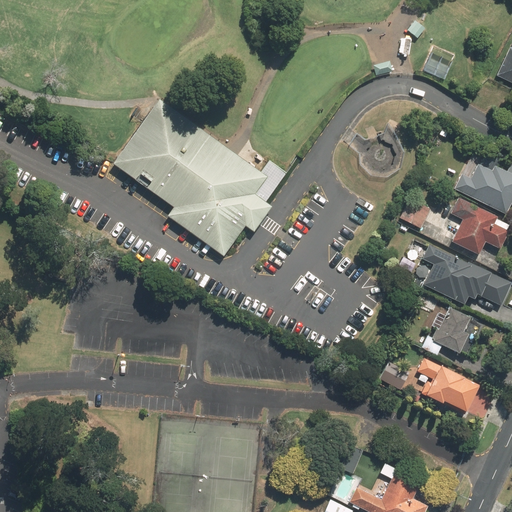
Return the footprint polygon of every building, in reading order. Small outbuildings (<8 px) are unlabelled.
[(416,21),(405,31),(413,39),(423,29),(416,21)] [(511,47),(510,46),(496,76),(511,83),(511,47)] [(220,250),(270,181),(232,154),(146,93),(140,102),(101,155),(161,198),(156,205),(220,250)] [(374,126),(365,128),(369,138),(365,140),(356,133),(348,145),(359,154),(360,165),(371,176),(386,178),(400,169),(404,153),(397,139),(401,126),(396,122),(390,120),(388,123),(384,133),(378,135),(374,126)] [(511,163),(506,172),(494,165),(491,170),(478,164),(471,178),(460,173),(453,189),(505,214),(511,199),(511,163)] [(421,228),(430,209),(408,198),(399,218),(421,228)] [(496,216),(457,198),(450,213),(462,219),(451,242),(478,255),(484,242),(500,250),(509,231),(507,230),(509,225),(495,218),(496,216)] [(467,263),(428,245),(422,258),(434,264),(424,285),(463,304),(467,296),(473,299),(476,294),(501,306),(511,281),(468,261),(467,263)] [(463,331),(470,317),(449,307),(439,329),(436,328),(430,341),(458,354),(468,334),(463,331)] [(439,366),(423,358),(417,371),(433,379),(439,366)] [(410,372),(389,361),(380,379),(401,390),(410,372)] [(479,384),(440,365),(439,366),(433,379),(431,383),(426,381),(420,394),(425,396),(426,394),(441,402),(443,400),(465,411),(479,384)] [(352,473),(362,450),(350,445),(341,468),(352,473)] [(397,466),(380,498),(356,486),(348,501),(370,511),(423,511),(427,506),(412,498),(422,479),(397,466)] [(351,511),(352,510),(331,500),(324,511),(351,511)]
